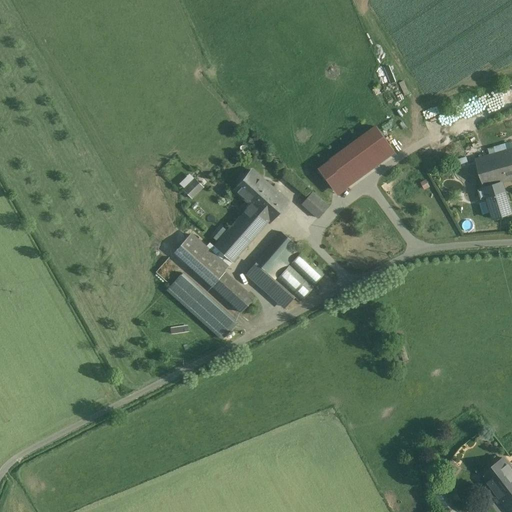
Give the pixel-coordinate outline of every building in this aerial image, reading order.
[(338,195),(400,153),(381,125),(319,167),(338,195)] [(511,149),(491,156),(499,183),(511,178),(511,149)] [(491,155),(475,159),(484,188),(485,188),(497,184),(499,184),(499,183),(491,156),(491,155)] [(287,201),(252,170),(234,191),(250,205),(251,205),(269,221),(268,221),(269,222),(287,201)] [(195,179),(183,190),(191,199),(203,188),(195,179)] [(497,184),(485,188),(486,189),(488,197),(500,194),(497,184)] [(328,206),(312,192),(302,204),(318,218),(328,206)] [(488,197),(487,198),(493,219),(511,213),(505,192),(500,194),(488,197)] [(269,221),(251,205),(250,205),(244,212),(214,246),(232,262),(254,238),(268,221),(269,221)] [(282,232),(255,263),(274,279),(300,248),(282,232)] [(174,252),(240,312),(253,297),(187,238),(174,252)] [(301,254),(292,264),(315,285),(324,275),(301,254)] [(274,279),(255,263),(244,276),(280,308),(296,299),(274,279)] [(181,275),(168,289),(222,338),(235,324),(181,275)] [(227,410),(211,417),(213,421),(229,414),(227,410)] [(179,435),(162,441),(163,446),(181,440),(179,435)] [(511,511),(511,474),(501,461),(482,476),(511,511)] [(461,511),(441,475),(424,484),(439,511),(461,511)]
